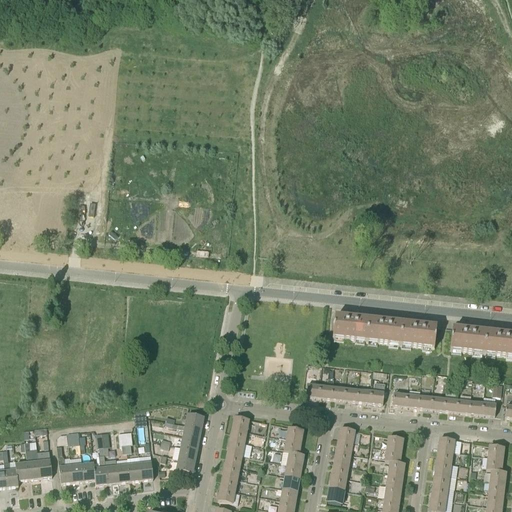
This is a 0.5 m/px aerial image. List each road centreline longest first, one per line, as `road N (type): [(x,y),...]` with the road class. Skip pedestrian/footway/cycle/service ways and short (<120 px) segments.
road 1 (residential): [(511,318),(240,289)]
road 2 (residential): [(240,289),(0,264)]
road 3 (residential): [(58,509),(54,433),(130,426)]
road 4 (residential): [(58,509),(200,495)]
